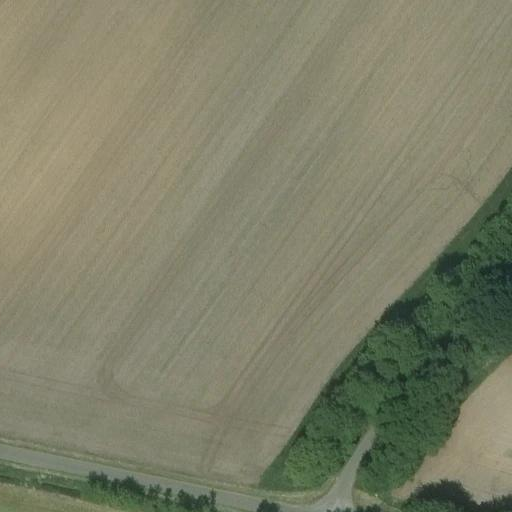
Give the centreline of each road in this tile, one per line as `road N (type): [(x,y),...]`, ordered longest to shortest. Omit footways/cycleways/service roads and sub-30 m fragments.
road 1 (unclassified): [(324,511),(374,435),(511,275)]
road 2 (unclassified): [(0,453),(278,511)]
